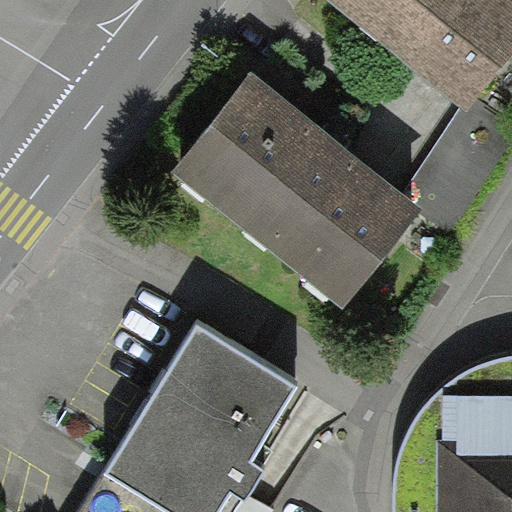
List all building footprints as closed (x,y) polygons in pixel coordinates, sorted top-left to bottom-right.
[(459,114),(468,121),(483,102),(511,64),(511,10),(498,0),(330,0),(324,9),(459,114)] [(171,181),(343,318),(422,214),(401,198),(330,141),(253,80),(171,181)] [(468,121),(459,114),(401,198),(422,214),(448,233),(511,138),(511,121),(483,102),(468,121)] [(84,511),(268,511),(272,507),(252,494),(265,473),(250,463),(300,385),(205,324),(84,511)] [(511,511),(511,361),(471,371),(440,392),(414,424),(397,458),(393,476),(393,511),(511,511)]
